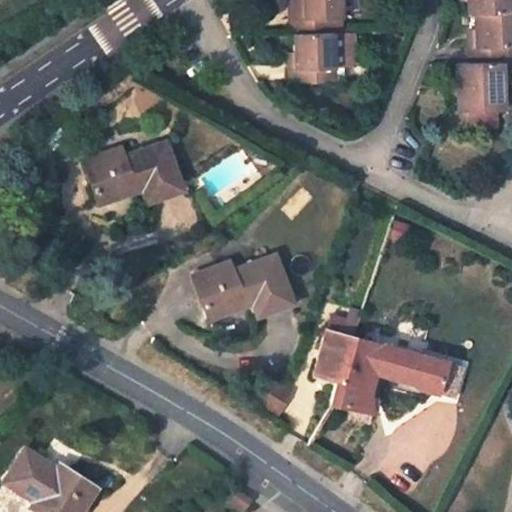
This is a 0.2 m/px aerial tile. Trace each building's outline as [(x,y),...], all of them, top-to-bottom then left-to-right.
[(340,32),(337,0),(299,0),(300,9),(292,9),(293,34),(332,32),(340,32)] [(511,0),(466,0),(467,13),(473,13),(511,11),(511,0)] [(509,44),(511,43),(511,11),(473,13),(475,62),(501,61),(509,61),(509,44)] [(287,83),(334,81),(332,32),(293,34),(284,35),(287,83)] [(454,62),(456,112),(484,112),(503,111),(501,61),(475,62),(454,62)] [(456,112),(457,129),(485,128),(484,112),(456,112)] [(116,148),(81,160),(95,196),(111,190),(114,198),(140,190),(148,211),(182,200),(162,141),(120,155),(116,148)] [(95,196),(97,204),(114,198),(111,190),(95,196)] [(294,314),(273,257),(231,271),(227,263),(191,276),(204,313),(222,307),(225,314),(250,305),(259,327),(294,314)] [(204,313),(207,321),(225,314),(222,307),(204,313)] [(351,325),(333,320),(331,330),(326,329),(313,377),(334,382),(341,384),(356,337),(349,335),(351,325)] [(454,398),(462,367),(356,337),(341,384),(334,382),(329,404),(371,415),(368,392),(373,374),(410,383),(418,390),(454,398)] [(257,401),(278,412),(290,390),(270,379),(257,401)] [(22,446),(1,480),(30,499),(26,505),(37,511),(69,511),(78,500),(82,503),(93,487),(66,468),(63,474),(51,466),(22,446)] [(66,468),(55,460),(51,466),(63,474),(66,468)] [(233,503),(243,511),(250,511),(258,502),(243,491),(233,503)]
